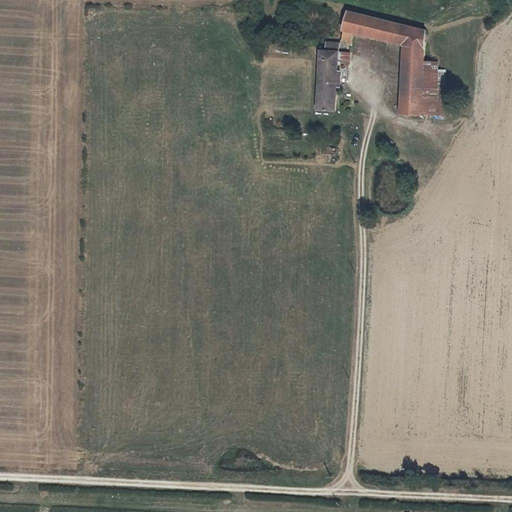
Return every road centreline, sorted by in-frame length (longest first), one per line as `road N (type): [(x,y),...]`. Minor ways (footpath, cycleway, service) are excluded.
road 1 (track): [(0,479),(511,503)]
road 2 (track): [(364,134),(344,494)]
